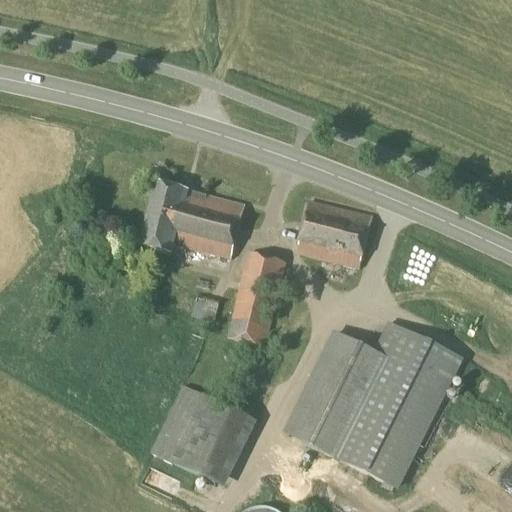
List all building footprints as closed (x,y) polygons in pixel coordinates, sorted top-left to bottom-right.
[(175,192),(156,187),(140,250),(171,258),(172,250),(177,251),(178,249),(231,263),(244,210),(184,194),(183,191),(177,190),(175,192)] [(359,273),(372,221),(308,205),(297,257),(359,273)] [(264,351),(285,267),(248,257),(227,342),(264,351)] [(460,362),(388,327),(374,356),(335,337),(285,438),(395,492),(460,362)] [(225,493),(258,425),(183,389),(150,456),(225,493)] [(480,440),(492,423),(480,415),(468,432),(480,440)]
